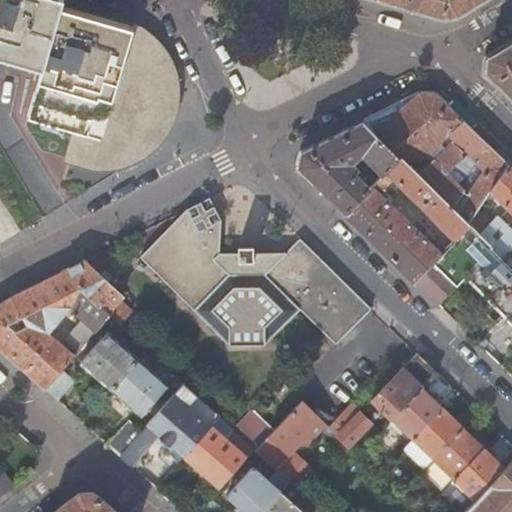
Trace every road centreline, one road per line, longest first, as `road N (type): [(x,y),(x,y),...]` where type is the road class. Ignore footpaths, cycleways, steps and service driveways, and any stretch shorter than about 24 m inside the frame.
road 1 (residential): [(247,152),(0,283)]
road 2 (residential): [(322,225),(511,411)]
road 3 (residential): [(434,52),(247,152)]
road 4 (residential): [(434,52),(249,0)]
road 5 (residential): [(182,0),(247,152)]
